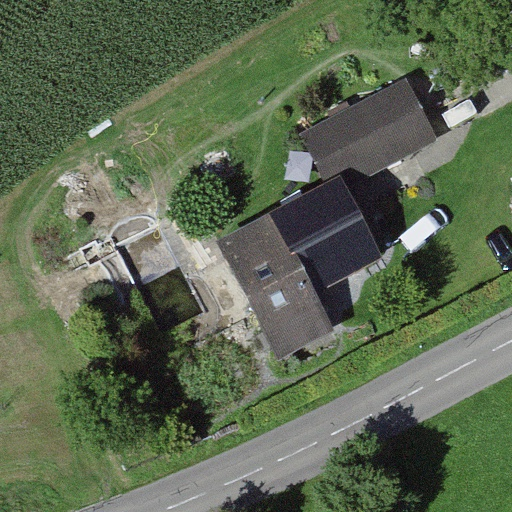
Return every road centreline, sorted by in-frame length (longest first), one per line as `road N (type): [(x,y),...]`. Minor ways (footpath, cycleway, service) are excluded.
road 1 (tertiary): [(165,511),(325,441),(511,342)]
road 2 (unknown): [(511,92),(371,203)]
